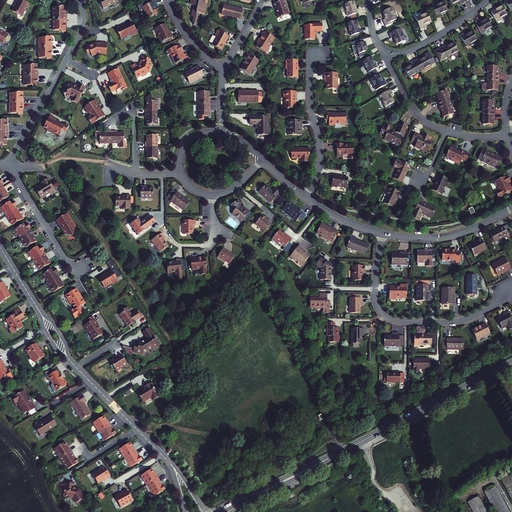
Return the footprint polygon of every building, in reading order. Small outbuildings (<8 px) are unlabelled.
[(20,0),(19,4),(21,5),(17,13),(26,17),(30,10),(32,11),(34,6),(21,0),(20,0)] [(102,0),(98,2),(102,11),(119,3),(117,0),(102,0)] [(193,17),(192,23),(194,23),(197,24),(199,15),(204,16),(204,15),(203,14),(204,7),(206,7),(207,1),(201,0),(190,0),(189,5),(194,6),(194,8),(192,8),(190,17),(193,17)] [(276,11),(278,18),(289,14),(284,0),(273,4),(275,8),(276,8),(277,11),(276,11)] [(353,1),(344,4),(348,16),(357,13),(353,1)] [(148,18),(157,14),(154,6),(156,5),(154,2),(143,7),(148,18)] [(447,11),(443,2),(432,7),(437,18),(441,16),(440,14),(447,11)] [(221,14),(240,19),(243,10),(224,5),(221,14)] [(507,14),(502,5),(491,12),(496,21),(507,14)] [(49,10),(49,19),(66,19),(67,7),(62,7),(61,8),(59,10),(49,10)] [(383,20),(385,24),(396,19),(391,8),(382,12),(385,19),(383,20)] [(431,22),(427,13),(415,18),(421,29),(425,27),(424,25),(431,22)] [(492,27),(487,18),(476,24),(481,33),(492,27)] [(66,19),(49,19),(48,29),(60,29),(62,31),(66,32),(66,19)] [(356,20),(347,23),(351,36),(360,33),(356,20)] [(121,26),(116,28),(119,34),(121,39),(130,35),(131,37),(138,33),(132,22),(123,26),(121,26)] [(161,43),(173,37),(170,31),(169,31),(165,24),(155,29),(159,36),(158,37),(161,43)] [(305,25),(305,39),(314,40),(314,34),(317,32),(322,32),(322,24),(313,24),(313,25),(305,25)] [(393,37),(396,44),(402,42),(402,43),(403,43),(405,42),(405,41),(405,40),(400,29),(389,34),(391,38),(393,37)] [(217,37),(212,45),(221,51),(225,45),(224,44),(225,42),(226,42),(229,37),(218,30),(215,36),(217,37)] [(255,47),(265,53),(274,38),(264,31),(261,36),(262,36),(255,47)] [(477,40),(472,31),(465,35),(464,33),(460,35),(466,46),(477,40)] [(0,32),(0,45),(5,49),(12,35),(5,32),(4,34),(0,32)] [(35,49),(52,49),(52,38),(48,38),(46,41),(35,41),(35,49)] [(363,39),(355,41),(356,45),(358,54),(368,51),(365,42),(364,42),(363,39)] [(94,44),(85,47),(88,54),(92,53),(92,54),(97,53),(98,54),(103,56),(104,53),(105,53),(109,44),(106,43),(100,40),(97,42),(98,44),(94,46),(94,44)] [(445,44),(433,51),(440,62),(458,51),(453,42),(446,46),(445,44)] [(175,64),(185,59),(188,58),(186,54),(185,55),(183,55),(182,52),(183,52),(180,45),(167,51),(169,55),(170,54),(175,64)] [(52,49),(35,49),(35,57),(45,57),(47,60),(52,60),(52,49)] [(246,61),(241,69),(250,75),(259,61),(248,54),(244,59),(246,61)] [(136,63),(131,66),(137,78),(142,76),(142,77),(147,74),(146,73),(149,72),(151,68),(150,68),(152,64),(148,63),(150,59),(143,56),(140,64),(140,65),(137,66),(136,63)] [(371,56),(362,61),(368,72),(377,67),(371,56)] [(414,60),(420,71),(433,64),(430,59),(429,60),(428,60),(426,56),(419,60),(418,58),(414,60)] [(287,78),(298,78),(298,74),(298,69),(299,69),(299,60),(286,60),(286,69),(287,69),(287,78)] [(407,75),(409,77),(420,71),(414,60),(410,63),(411,65),(404,69),(405,71),(403,73),(405,76),(407,75)] [(19,69),(19,77),(37,77),(37,66),(33,66),(30,68),(19,69)] [(190,83),(204,76),(203,75),(199,66),(192,69),(192,70),(185,74),(190,83)] [(487,78),(499,78),(499,74),(497,74),(498,66),(487,66),(484,66),(483,68),(483,70),(485,71),(487,71),(487,78)] [(120,72),(110,76),(114,83),(109,86),(111,91),(116,89),(117,92),(120,91),(122,95),(129,92),(120,72)] [(326,80),(326,89),(337,90),(337,74),(324,74),(324,80),(326,80)] [(378,74),(370,79),(376,90),(387,84),(384,79),(382,81),(378,74)] [(37,77),(19,77),(19,84),(29,84),(31,88),(37,88),(37,77)] [(499,78),(487,78),(487,90),(498,90),(498,82),(499,82),(499,78)] [(78,103),(86,87),(80,84),(78,86),(76,85),(76,86),(72,84),(71,84),(70,83),(66,85),(66,86),(65,87),(67,90),(63,91),(66,98),(71,96),(74,97),(72,101),(78,103)] [(390,90),(379,96),(385,107),(394,102),(390,95),(392,94),(390,90)] [(439,106),(450,102),(446,90),(436,94),(438,101),(437,102),(439,106)] [(238,102),(258,102),(258,91),(246,91),(246,92),(238,92),(238,102)] [(285,99),(285,109),(296,109),(296,103),(295,103),(295,99),(296,99),(296,92),(283,92),(283,99),(285,99)] [(5,96),(4,104),(22,104),(22,94),(17,93),(14,96),(5,96)] [(198,93),(198,104),(210,104),(210,100),(209,100),(209,93),(198,93)] [(88,125),(104,114),(96,100),(87,105),(84,110),(85,112),(87,111),(88,114),(83,117),(88,125)] [(483,112),(494,112),(494,108),(493,108),(493,100),(482,100),(483,112)] [(145,109),(145,113),(157,113),(157,102),(146,102),(146,109),(145,109)] [(450,102),(439,106),(440,109),(441,109),(443,117),(454,114),(450,102)] [(22,104),(4,104),(4,113),(14,113),(16,115),(22,115),(22,104)] [(198,104),(198,116),(209,116),(209,109),(210,109),(210,104),(198,104)] [(483,112),(483,124),(493,124),(493,116),(494,116),(494,112),(483,112)] [(50,113),(44,126),(47,128),(46,130),(52,133),(53,131),(63,136),(65,132),(67,133),(71,125),(56,118),(57,116),(50,113)] [(147,117),(146,125),(157,125),(157,113),(145,113),(145,117),(147,117)] [(329,125),(334,125),(334,123),(341,123),(341,124),(346,124),(346,113),(336,114),(336,113),(326,113),(326,120),(329,120),(329,125)] [(251,125),(256,125),(258,125),(258,129),(258,135),(268,135),(268,117),(251,117),(251,125)] [(0,131),(8,132),(8,120),(4,120),(1,123),(0,123),(0,131)] [(288,135),(300,135),(300,127),(301,127),(301,120),(289,120),(289,126),(288,126),(288,135)] [(386,135),(384,139),(389,142),(390,141),(392,142),(398,144),(402,135),(404,136),(406,132),(405,131),(407,125),(401,122),(396,132),(395,134),(393,133),(389,130),(391,126),(386,124),(384,128),(382,128),(380,133),(386,135)] [(8,132),(0,131),(0,140),(2,141),(3,143),(8,143),(8,132)] [(112,143),(112,131),(107,131),(107,133),(100,133),(100,132),(96,132),(96,138),(101,137),(101,143),(112,143)] [(117,131),(112,131),(112,143),(120,143),(120,148),(126,148),(126,143),(123,143),(123,133),(117,133),(117,131)] [(415,144),(414,147),(427,152),(431,142),(430,141),(431,138),(422,134),(421,137),(414,134),(410,142),(415,144)] [(145,147),(158,147),(157,136),(146,136),(147,143),(145,143),(145,147)] [(337,151),(337,157),(343,157),(343,156),(353,156),(353,145),(344,145),(344,144),(335,144),(335,151),(337,151)] [(158,147),(145,147),(145,151),(147,151),(147,158),(158,158),(158,147)] [(446,156),(451,158),(450,160),(459,164),(461,159),(466,161),(469,153),(459,149),(458,152),(455,150),(455,149),(450,147),(446,156)] [(291,159),(301,159),(301,162),(308,162),(308,159),(310,159),(310,148),(300,148),(300,149),(297,149),(297,148),(291,148),(291,159)] [(482,161),(494,167),(495,165),(499,166),(502,157),(496,154),(496,155),(486,151),(482,149),(478,159),(482,161)] [(397,169),(393,178),(402,182),(410,165),(401,161),(401,162),(396,160),(393,167),(397,169)] [(432,190),(442,195),(446,187),(447,187),(450,181),(449,180),(449,179),(438,174),(435,181),(435,182),(432,190)] [(333,175),(331,187),(337,188),(337,186),(346,188),(348,179),(348,178),(343,177),(344,177),(333,175)] [(495,191),(498,198),(503,196),(503,195),(506,193),(506,194),(510,192),(510,191),(511,189),(511,188),(510,184),(508,185),(507,183),(510,182),(506,175),(493,182),(496,187),(497,186),(499,189),(497,190),(495,191)] [(40,187),(38,184),(33,187),(41,200),(46,197),(46,196),(50,193),(52,195),(56,192),(51,183),(51,182),(49,178),(43,181),(44,184),(40,187)] [(259,192),(271,203),(280,193),(275,188),(272,191),(266,185),(259,192)] [(3,186),(0,187),(0,200),(9,195),(3,186)] [(140,198),(153,198),(153,187),(145,187),(145,186),(140,186),(140,198)] [(393,189),(389,187),(388,187),(385,194),(386,194),(383,203),(393,208),(395,202),(396,199),(398,200),(401,193),(393,189)] [(184,211),(190,202),(180,195),(176,192),(176,193),(171,199),(171,200),(175,203),(174,204),(184,211)] [(120,207),(120,209),(131,209),(131,203),(133,203),(133,197),(131,197),(131,195),(120,195),(120,197),(115,196),(115,207),(120,207)] [(412,215),(417,218),(419,213),(431,218),(436,208),(422,202),(423,200),(419,199),(415,209),(414,209),(412,215)] [(0,212),(3,217),(17,208),(11,200),(0,206),(0,212)] [(235,210),(232,214),(241,221),(249,211),(245,208),(244,209),(239,205),(241,204),(239,200),(231,203),(233,210),(234,209),(235,210)] [(289,202),(282,209),(296,221),(303,212),(300,209),(299,210),(289,202)] [(17,208),(3,217),(8,226),(22,217),(17,208)] [(66,214),(54,221),(62,234),(70,237),(73,226),(66,214)] [(261,216),(255,224),(265,232),(272,222),(269,219),(268,221),(261,216)] [(137,224),(144,233),(152,227),(145,218),(137,224)] [(183,221),(183,234),(193,234),(193,226),(195,226),(195,221),(183,221)] [(16,240),(31,231),(25,222),(11,231),(16,240)] [(321,224),(316,234),(321,236),(329,240),(332,242),(334,238),(338,231),(330,227),(330,228),(321,224)] [(494,242),(503,237),(505,241),(509,239),(502,226),(498,229),(489,233),(494,242)] [(272,239),(278,244),(279,242),(283,245),(285,247),(291,239),(283,232),(283,233),(279,230),(272,239)] [(31,231),(16,240),(22,249),(36,240),(31,231)] [(156,246),(160,252),(168,246),(163,240),(165,239),(161,233),(151,241),(155,246),(156,246)] [(351,236),(347,247),(365,254),(369,244),(357,240),(357,238),(351,236)] [(468,245),(473,254),(478,252),(479,253),(486,249),(480,238),(477,240),(477,241),(474,243),(473,242),(468,245)] [(31,262),(45,254),(40,245),(26,254),(31,262)] [(290,256),(294,260),(295,259),(303,265),(310,255),(304,250),(304,249),(299,245),(290,256)] [(217,258),(224,263),(225,262),(229,264),(235,256),(230,253),(230,254),(228,253),(229,252),(223,248),(217,258)] [(417,248),(417,262),(432,262),(432,249),(427,250),(427,251),(425,251),(423,251),(423,248),(417,248)] [(442,260),(455,260),(455,263),(459,263),(460,252),(455,252),(455,249),(447,249),(447,250),(442,249),(442,260)] [(391,265),(407,264),(407,252),(400,252),(400,254),(391,254),(391,265)] [(45,254),(31,262),(37,272),(51,263),(45,254)] [(192,270),(199,269),(200,273),(202,275),(206,275),(205,269),(206,269),(205,258),(197,259),(197,258),(190,259),(192,270)] [(497,275),(503,272),(507,270),(508,271),(511,269),(505,258),(492,264),(497,275)] [(166,263),(167,274),(172,273),(175,272),(176,281),(183,280),(181,259),(176,259),(177,262),(173,262),(172,261),(168,262),(169,263),(166,263)] [(320,274),(320,280),(331,280),(331,272),(330,272),(330,269),(331,269),(331,264),(327,261),(326,262),(320,259),(315,265),(321,269),(321,274),(320,274)] [(353,280),(363,280),(363,273),(365,273),(365,266),(353,265),(353,280)] [(45,285),(59,276),(54,267),(39,276),(45,285)] [(118,281),(111,270),(96,279),(99,285),(101,284),(103,288),(111,283),(112,285),(118,281)] [(475,275),(470,275),(467,275),(466,294),(477,295),(477,275),(475,275)] [(59,276),(45,285),(51,294),(65,285),(59,276)] [(6,286),(3,281),(0,283),(0,299),(1,301),(10,296),(7,291),(6,291),(4,288),(6,286)] [(389,286),(389,298),(396,298),(396,297),(406,297),(407,285),(400,285),(400,286),(389,286)] [(416,301),(426,301),(426,294),(428,294),(428,285),(416,285),(416,301)] [(442,304),(454,304),(454,300),(453,300),(453,294),(454,294),(454,288),(442,288),(442,304)] [(68,291),(64,293),(70,303),(71,302),(75,308),(78,306),(85,302),(82,297),(80,298),(75,289),(69,293),(68,291)] [(310,296),(310,308),(323,308),(323,313),(329,313),(329,307),(327,307),(327,302),(327,294),(319,294),(319,296),(310,296)] [(350,298),(350,313),(360,313),(360,303),(361,303),(362,298),(360,298),(351,298),(350,298)] [(121,320),(123,323),(127,321),(128,323),(133,320),(131,318),(136,315),(134,311),(135,311),(133,306),(128,309),(124,302),(119,304),(120,307),(115,310),(119,315),(122,319),(121,320)] [(81,312),(78,306),(75,308),(71,310),(75,316),(81,312)] [(507,325),(509,330),(511,327),(511,320),(511,318),(509,314),(508,311),(503,314),(504,315),(497,319),(502,328),(507,325)] [(13,318),(6,322),(9,328),(7,329),(11,336),(27,327),(22,319),(26,317),(23,312),(18,314),(13,317),(13,318)] [(83,325),(85,327),(83,328),(86,333),(88,334),(92,340),(101,334),(96,326),(97,325),(94,319),(83,325)] [(329,342),(340,342),(340,336),(338,336),(338,328),(334,328),(334,323),(327,323),(327,336),(329,336),(329,342)] [(477,339),(490,332),(485,323),(472,330),(477,339)] [(352,328),(352,344),(361,344),(362,335),(364,335),(364,328),(352,328)] [(145,341),(146,343),(143,345),(141,344),(140,347),(136,347),(134,354),(141,356),(143,356),(153,350),(154,351),(161,347),(155,338),(156,337),(151,329),(144,333),(148,339),(145,341)] [(399,346),(399,345),(399,335),(399,333),(392,333),(392,335),(384,335),(384,345),(399,346)] [(432,338),(432,333),(428,333),(428,334),(419,333),(419,334),(414,334),(414,340),(419,340),(419,344),(432,344),(432,343),(432,338)] [(446,339),(447,349),(463,349),(463,339),(446,339)] [(32,348),(25,352),(30,360),(29,361),(31,365),(39,361),(38,360),(42,358),(38,351),(43,348),(40,342),(31,347),(32,348)] [(127,366),(121,356),(114,360),(115,361),(110,364),(116,373),(127,366)] [(432,367),(432,361),(429,361),(429,358),(414,359),(414,372),(419,372),(419,369),(432,368),(432,367)] [(0,360),(0,378),(4,377),(5,380),(11,376),(9,373),(10,372),(8,368),(5,370),(3,366),(4,366),(0,360)] [(61,375),(56,367),(50,371),(51,372),(46,375),(49,381),(50,381),(52,384),(51,384),(51,386),(55,391),(56,392),(67,385),(63,379),(62,379),(60,376),(61,375)] [(387,371),(387,382),(400,382),(400,371),(396,371),(396,372),(394,372),(394,371),(387,371)] [(137,392),(143,402),(152,397),(153,399),(158,396),(150,383),(144,387),(144,388),(137,392)] [(26,398),(27,398),(24,392),(12,400),(15,405),(18,403),(22,410),(21,410),(24,415),(27,413),(29,414),(35,410),(31,403),(30,404),(26,398)] [(83,421),(93,415),(90,410),(88,411),(83,403),(87,401),(84,396),(82,397),(81,397),(77,399),(77,400),(71,404),(74,409),(75,408),(80,416),(83,421)] [(40,423),(34,426),(41,437),(57,427),(51,417),(40,424),(40,423)] [(102,417),(92,424),(98,433),(110,425),(108,421),(106,422),(102,417)] [(110,425),(98,433),(103,441),(115,433),(110,425)] [(51,450),(58,460),(76,448),(70,438),(51,450)] [(120,450),(125,459),(136,452),(135,449),(134,450),(130,444),(120,450)] [(76,448),(58,460),(64,470),(83,458),(76,448)] [(136,452),(125,459),(131,468),(142,461),(140,457),(139,457),(136,452)] [(112,477),(105,466),(100,469),(101,470),(93,475),(99,484),(105,480),(106,481),(112,477)] [(151,470),(140,476),(146,486),(157,479),(158,478),(155,473),(154,474),(151,470)] [(157,479),(146,486),(153,497),(164,490),(157,479)] [(67,483),(64,482),(62,490),(64,491),(63,494),(65,498),(69,496),(74,499),(76,502),(77,502),(83,499),(84,497),(81,491),(74,488),(76,483),(69,480),(67,483)] [(509,511),(495,487),(485,493),(495,511),(509,511)] [(120,495),(114,498),(119,508),(132,502),(126,490),(119,493),(120,495)] [(486,511),(478,496),(468,502),(473,511),(486,511)]
